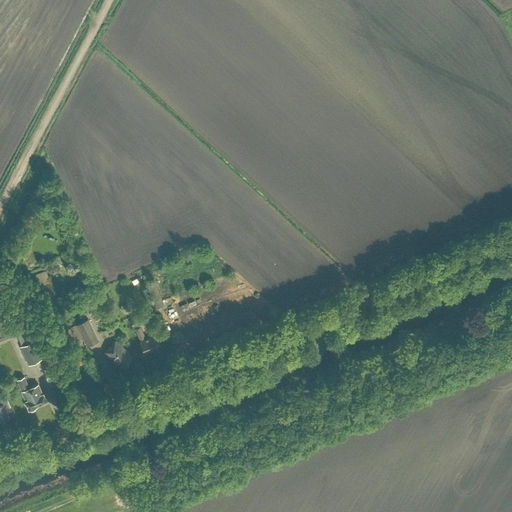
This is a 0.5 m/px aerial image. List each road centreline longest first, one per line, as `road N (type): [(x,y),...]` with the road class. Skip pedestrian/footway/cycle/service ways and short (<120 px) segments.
road 1 (unclassified): [(511,239),(0,462)]
road 2 (track): [(511,307),(36,511)]
road 3 (track): [(108,0),(0,204)]
